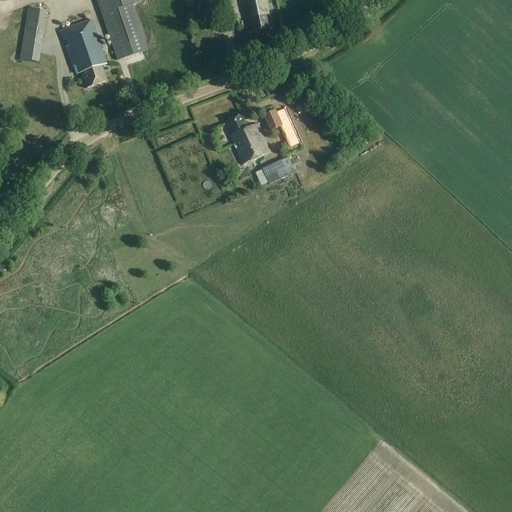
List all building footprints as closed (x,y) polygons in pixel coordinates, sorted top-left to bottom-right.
[(95,0),(101,16),(117,62),(148,51),(133,5),(142,2),(141,0),(95,0)] [(268,12),(265,0),(243,0),(245,12),(249,12),(250,17),(247,18),(249,28),(252,28),(253,31),(269,28),(266,15),(269,14),(269,12),(268,12)] [(19,61),(39,64),(47,12),(27,9),(19,61)] [(4,63),(18,65),(24,15),(10,13),(4,63)] [(102,68),(107,66),(92,21),(60,32),(63,41),(67,39),(69,46),(65,47),(72,67),(75,66),(78,75),(81,74),(86,89),(107,82),(102,68)] [(264,116),(265,118),(271,131),(280,127),(282,126),(277,113),(276,113),(275,111),(264,116)] [(249,129),(243,116),(228,122),(234,136),(232,137),(236,145),(249,138),(251,141),(264,135),(259,125),(249,129)] [(282,126),(289,141),(295,139),(297,138),(290,123),(288,124),(282,126)] [(242,170),(233,145),(228,146),(223,131),(213,134),(227,175),(242,170)] [(272,153),(264,135),(251,141),(249,138),(236,145),(245,165),(272,153)] [(264,169),(266,174),(270,184),(296,173),(290,157),(264,169)] [(245,193),(254,190),(248,175),(239,179),(245,193)]
